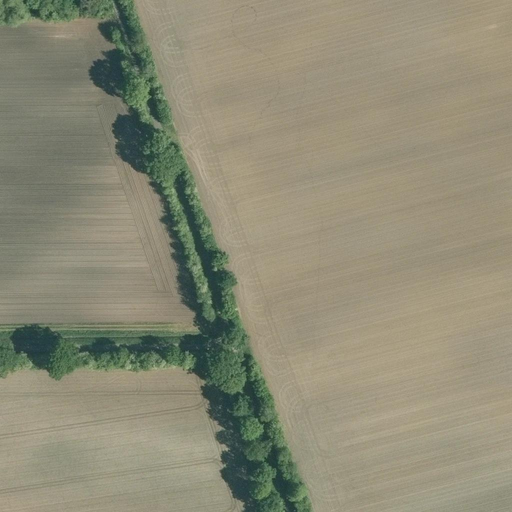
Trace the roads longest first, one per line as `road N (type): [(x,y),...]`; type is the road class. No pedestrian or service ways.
road 1 (unclassified): [(115,0),(234,353)]
road 2 (unclassified): [(234,353),(0,350)]
road 3 (unclassified): [(234,353),(290,511)]
